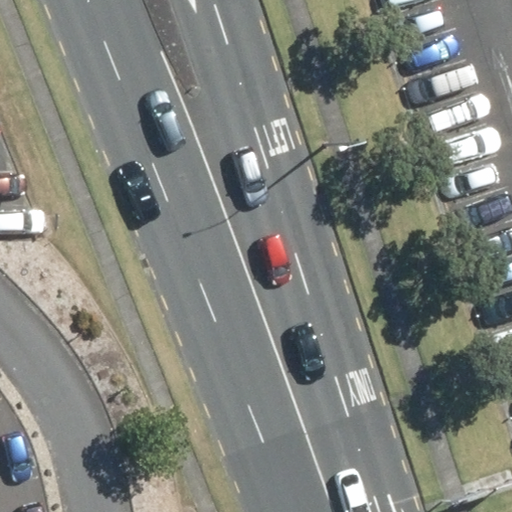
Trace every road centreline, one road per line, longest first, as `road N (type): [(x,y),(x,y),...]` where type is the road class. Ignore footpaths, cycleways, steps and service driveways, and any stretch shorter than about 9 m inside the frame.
road 1 (tertiary): [(290,511),(89,0)]
road 2 (tertiary): [(214,0),(371,511)]
